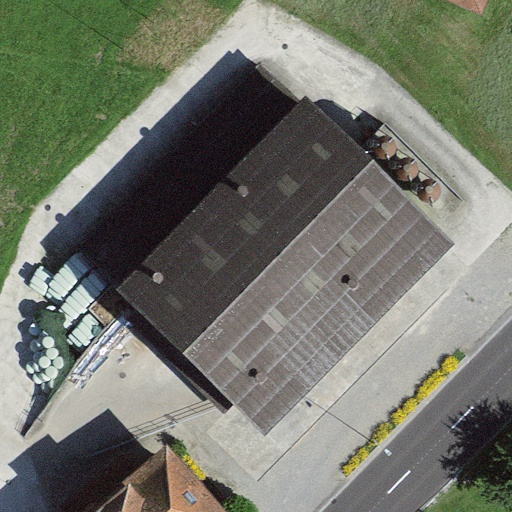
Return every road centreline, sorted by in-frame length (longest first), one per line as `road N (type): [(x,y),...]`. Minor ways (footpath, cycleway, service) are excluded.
road 1 (unknown): [(150,376),(280,466),(324,511)]
road 2 (secondary): [(511,370),(374,511)]
